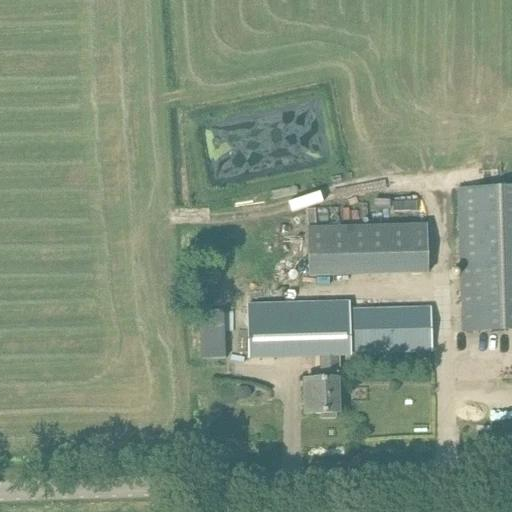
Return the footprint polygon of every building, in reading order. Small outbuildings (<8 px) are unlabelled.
[(511,187),(459,189),(463,332),(511,330),(511,187)] [(427,225),(309,228),(310,278),(428,275),(427,225)] [(321,380),(337,381),(339,381),(338,356),(350,356),(350,354),(431,351),(429,311),(349,313),(349,308),(248,312),(249,358),(320,356),(321,380)] [(226,311),(201,311),(202,359),(226,359),(226,311)] [(337,381),(321,380),(304,381),(305,415),(338,414),(337,381)] [(239,400),(246,400),(250,396),(250,391),(246,388),(239,388),(235,391),(235,396),(239,400)]
